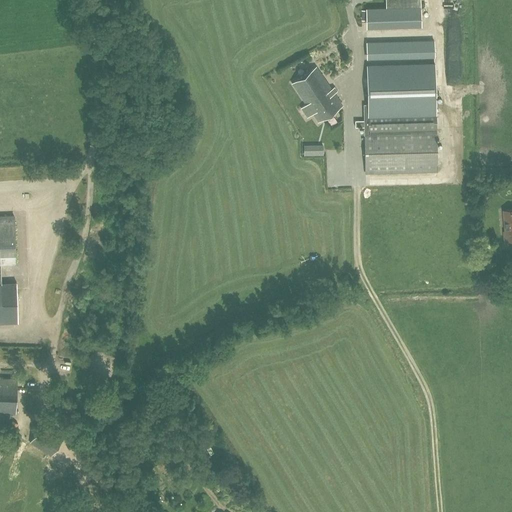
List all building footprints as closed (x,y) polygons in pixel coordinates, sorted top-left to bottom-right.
[(369,104),(365,105),(365,120),(365,127),(366,174),(438,172),(436,64),(368,65),(369,104)] [(319,122),(343,105),(316,67),(292,83),(319,122)] [(14,216),(0,216),(0,322),(18,322),(17,282),(1,283),(0,263),(16,262),(14,216)] [(0,378),(0,412),(16,413),(17,379),(0,378)] [(19,424),(12,421),(7,430),(13,434),(19,424)] [(52,455),(64,435),(43,422),(30,442),(52,455)]
